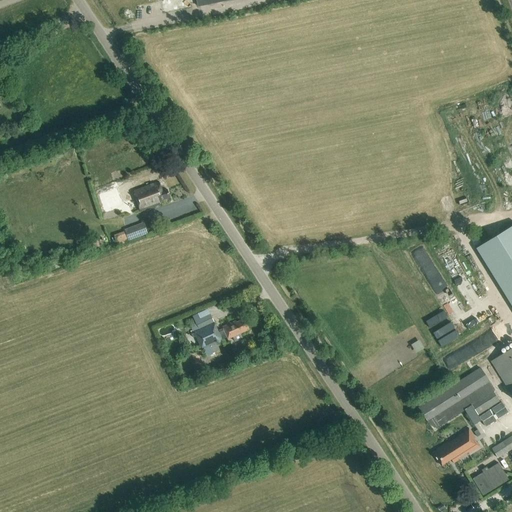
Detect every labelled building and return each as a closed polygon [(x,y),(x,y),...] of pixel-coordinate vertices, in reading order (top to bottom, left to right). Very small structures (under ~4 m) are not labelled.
[(78,152),(65,156),(66,161),(80,157),(78,152)] [(159,182),(133,192),(132,192),(140,212),(160,205),(159,201),(170,197),(167,190),(162,191),(159,182)] [(128,186),(110,192),(104,194),(111,215),(119,212),(118,208),(134,202),(128,186)] [(143,223),(125,229),(126,234),(118,236),(120,242),(128,239),(128,241),(147,234),(143,223)] [(511,225),(476,248),(511,306),(511,225)] [(91,238),(93,247),(100,245),(98,237),(91,238)] [(75,238),(58,244),(60,250),(77,244),(75,238)] [(21,247),(14,250),(18,259),(25,257),(21,247)] [(413,256),(436,289),(446,282),(424,249),(413,256)] [(401,255),(390,261),(430,328),(441,321),(401,255)] [(194,319),(189,321),(193,331),(214,322),(208,309),(198,314),(192,316),(194,319)] [(243,338),(240,333),(250,329),(245,319),(237,322),(236,321),(222,327),(223,330),(219,332),(214,322),(194,332),(202,350),(215,344),(215,343),(222,340),(221,337),(225,335),(227,339),(233,337),(235,342),(243,338)] [(511,347),(491,361),(511,395),(511,347)] [(480,368),(418,407),(428,422),(436,428),(465,410),(474,425),(481,420),(477,414),(501,399),(480,368)] [(437,450),(432,453),(441,466),(451,459),(454,463),(480,446),(469,428),(436,449),(437,450)] [(511,435),(492,448),(498,458),(511,448),(511,435)] [(483,472),(472,478),(483,495),(509,479),(498,462),(488,468),(487,466),(482,469),(483,472)]
